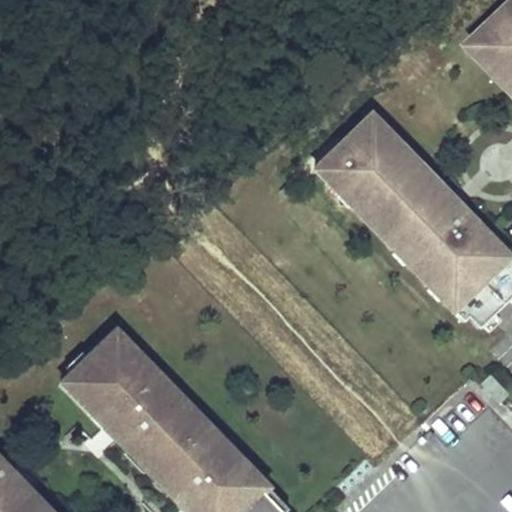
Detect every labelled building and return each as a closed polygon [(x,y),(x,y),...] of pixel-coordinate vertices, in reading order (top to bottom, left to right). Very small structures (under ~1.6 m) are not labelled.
[(511,2),(473,41),(484,53),(480,57),(502,80),(511,90),(511,2)] [(466,318),(477,330),(491,317),(501,307),(510,298),(511,296),(511,263),(495,246),(485,236),(461,211),(450,200),(404,153),(394,142),(369,116),(314,170),(338,195),(348,205),(394,253),(405,264),(429,289),(439,299),(462,323),(466,318)] [(116,332),(57,389),(136,474),(194,415),(116,332)] [(490,374),(481,383),(500,403),(510,394),(490,374)] [(288,511),(197,417),(139,477),(174,511),(288,511)] [(0,511),(45,511),(0,467),(0,511)]
